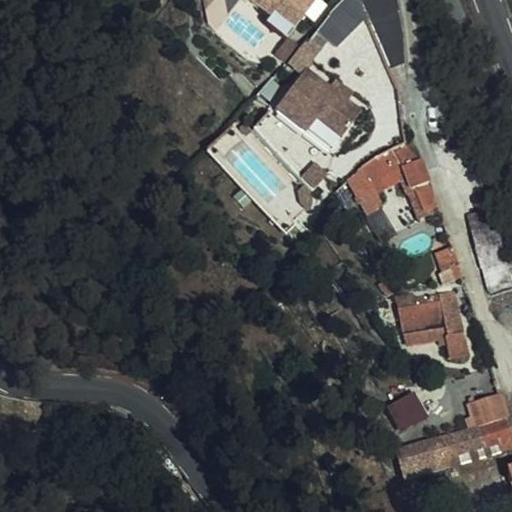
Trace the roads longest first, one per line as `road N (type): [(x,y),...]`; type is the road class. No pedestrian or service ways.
road 1 (tertiary): [(234,511),(179,419),(130,393),(45,381),(0,365)]
road 2 (unclassified): [(511,122),(495,103),(456,0)]
